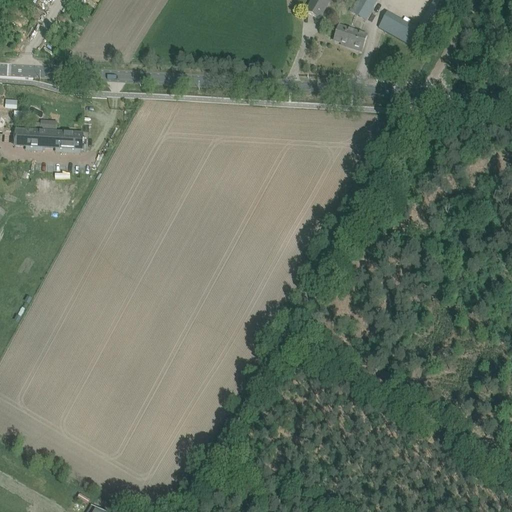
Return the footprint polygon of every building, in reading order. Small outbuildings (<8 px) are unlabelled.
[(312,0),(306,12),(319,20),(330,0),(312,0)] [(358,0),(352,12),(366,20),(377,0),(358,0)] [(436,0),(435,3),(449,11),(455,0),(436,0)] [(420,43),(416,41),(421,34),(386,14),(378,28),(416,50),(420,43)] [(422,25),(419,31),(433,39),(436,33),(422,25)] [(362,53),(367,36),(339,27),(334,42),(345,45),(345,47),(362,53)] [(57,122),(44,122),(44,129),(57,130),(57,122)] [(26,131),(25,147),(45,149),(46,133),(26,131)] [(83,135),(56,133),(55,149),(82,151),(83,135)] [(68,180),(70,174),(60,172),(59,177),(68,180)] [(399,192),(393,203),(392,203),(399,207),(406,196),(399,192)]
